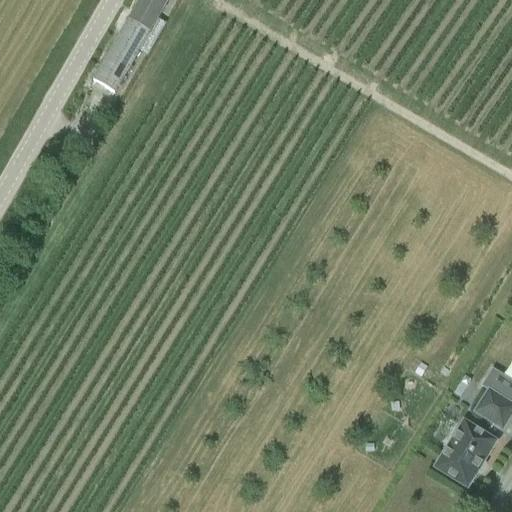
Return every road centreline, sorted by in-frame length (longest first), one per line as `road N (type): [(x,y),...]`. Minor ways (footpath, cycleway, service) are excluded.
road 1 (track): [(511,177),(212,0)]
road 2 (unclassified): [(0,199),(114,0)]
